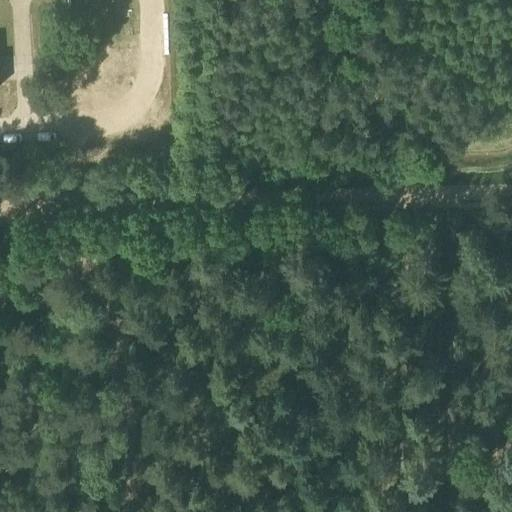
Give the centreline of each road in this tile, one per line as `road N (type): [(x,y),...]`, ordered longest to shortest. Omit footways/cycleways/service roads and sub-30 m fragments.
road 1 (track): [(511,190),(0,206)]
road 2 (track): [(85,203),(133,353),(138,511)]
